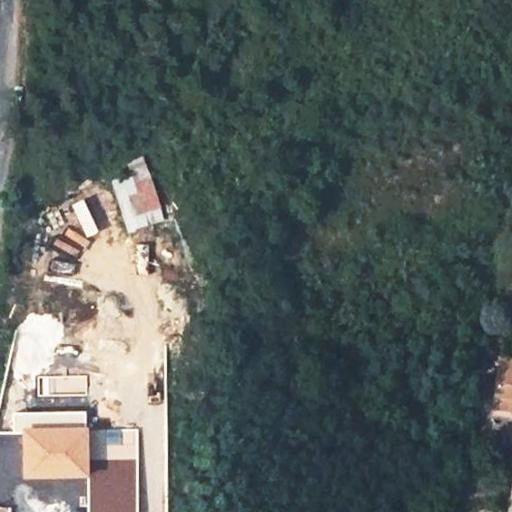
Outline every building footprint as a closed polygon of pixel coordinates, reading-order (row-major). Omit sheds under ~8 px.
[(160,209),(142,156),(125,165),(142,215),(160,209)] [(104,357),(104,383),(104,403),(126,401),(143,401),(141,354),(104,357)] [(511,378),(481,375),(474,417),(496,419),(497,410),(511,411),(511,378)] [(104,410),(104,403),(104,383),(102,383),(48,387),(50,413),(104,410)] [(104,403),(104,410),(104,414),(126,412),(126,401),(104,403)] [(91,475),(105,475),(105,471),(104,430),(83,431),(84,475),(91,475)] [(23,432),(24,476),(84,475),(83,431),(23,432)] [(136,511),(135,470),(105,471),(105,475),(105,511),(136,511)] [(86,511),(105,511),(105,475),(91,475),(91,487),(87,487),(86,511)]
